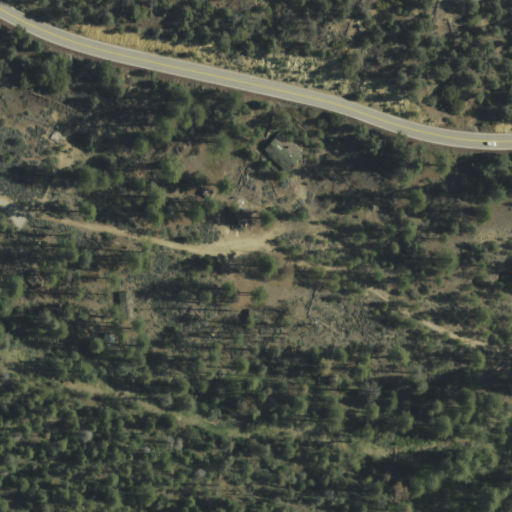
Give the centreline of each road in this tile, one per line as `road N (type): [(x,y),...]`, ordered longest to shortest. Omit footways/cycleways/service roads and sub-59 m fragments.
road 1 (secondary): [(511,141),(423,132),(79,45),(0,10)]
road 2 (track): [(23,214),(178,245),(240,243)]
